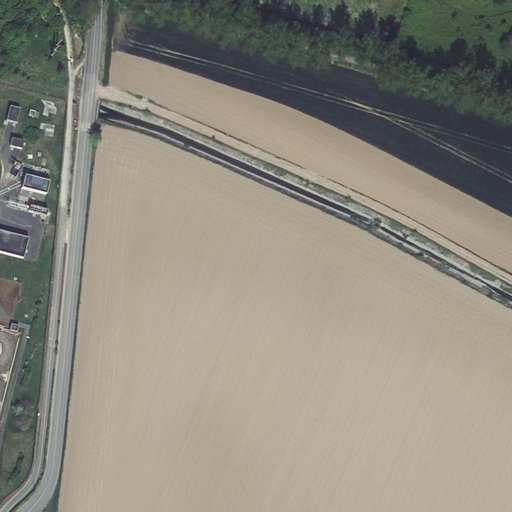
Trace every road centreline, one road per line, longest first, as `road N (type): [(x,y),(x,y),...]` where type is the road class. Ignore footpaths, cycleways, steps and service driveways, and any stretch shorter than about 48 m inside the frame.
road 1 (unclassified): [(28,511),(52,472),(95,0)]
road 2 (track): [(89,87),(318,178),(511,279)]
